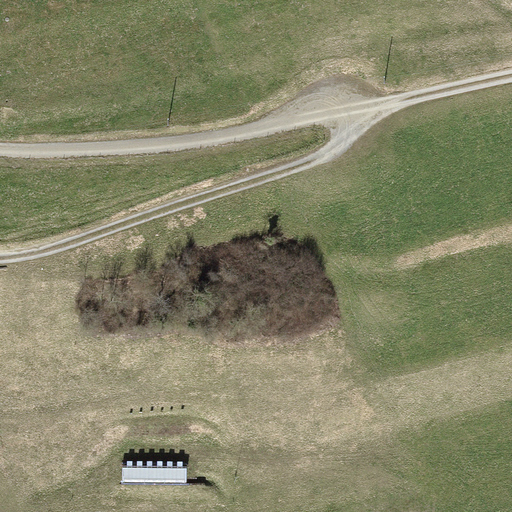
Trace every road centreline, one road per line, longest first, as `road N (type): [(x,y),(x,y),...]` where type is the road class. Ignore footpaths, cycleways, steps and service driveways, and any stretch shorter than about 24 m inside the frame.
road 1 (track): [(369,105),(347,142),(321,158),(70,243),(0,258)]
road 2 (track): [(369,105),(204,143),(0,148)]
road 3 (track): [(511,76),(369,105)]
